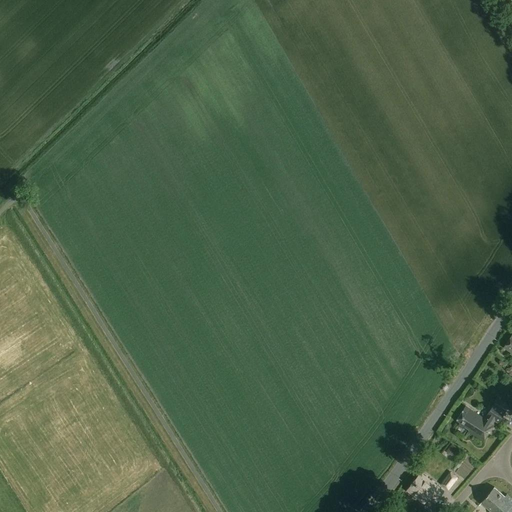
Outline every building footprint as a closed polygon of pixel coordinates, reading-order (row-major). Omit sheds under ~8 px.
[(484,419),(465,407),(456,421),(460,423),(458,426),(463,429),(464,427),(469,430),(468,432),(483,442),(494,425),(491,423),(493,420),(498,423),(506,411),(494,404),(484,419)] [(446,451),(453,456),(458,449),(452,444),(446,451)] [(448,491),(458,478),(450,472),(440,484),(448,491)] [(443,492),(420,474),(408,490),(424,503),(431,494),(437,499),(443,492)] [(505,497),(494,488),(481,503),(491,511),(511,511),(511,499),(507,495),(505,497)]
